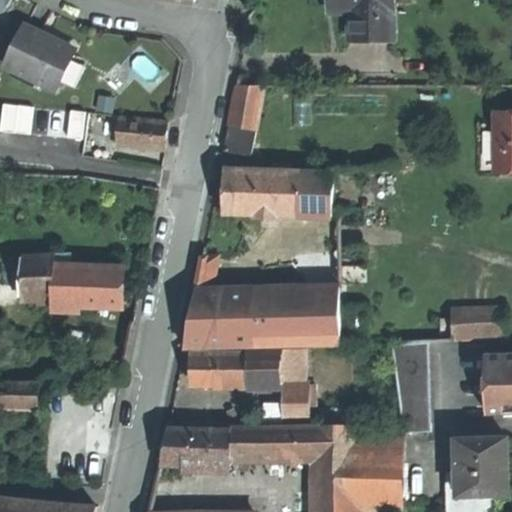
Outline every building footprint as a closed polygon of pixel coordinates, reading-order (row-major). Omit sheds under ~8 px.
[(395,0),(331,0),(332,12),(342,12),(352,12),(351,40),(396,40),(395,0)] [(51,37),(26,25),(6,65),(56,89),(76,49),(51,37)] [(266,85),(238,85),(231,124),(258,131),(266,85)] [(112,99),(98,97),(97,111),(111,112),(112,99)] [(45,110),(0,106),(0,136),(42,140),(45,110)] [(45,108),(45,110),(42,140),(53,141),(56,110),(45,108)] [(85,112),(56,110),(53,141),(49,162),(48,170),(78,172),(85,112)] [(511,113),(497,113),(497,165),(511,165),(511,113)] [(169,122),(120,117),(118,145),(167,149),(168,135),(169,122)] [(258,131),(231,124),(225,151),(255,151),(258,131)] [(15,159),(0,158),(0,171),(14,172),(15,159)] [(49,162),(15,159),(14,172),(48,170),(49,162)] [(279,172),(227,169),(226,192),(225,214),(299,216),(305,173),(291,172),(279,172)] [(333,174),(305,173),(299,216),(339,218),(333,174)] [(74,251),(57,252),(57,255),(56,263),(73,264),(74,251)] [(57,255),(0,257),(0,296),(53,294),(56,263),(57,255)] [(73,264),(56,263),(53,294),(52,303),(123,307),(124,287),(125,266),(73,264)] [(216,274),(202,270),(198,289),(213,289),(216,274)] [(341,287),(213,289),(198,289),(193,313),(342,310),(341,287)] [(508,308),(455,309),(456,340),(509,337),(508,308)] [(342,310),(193,313),(186,348),(343,344),(342,310)] [(429,342),(395,343),(407,419),(407,431),(433,430),(429,342)] [(315,348),(278,349),(278,384),(279,405),(279,421),(317,421),(315,348)] [(249,349),(220,349),(220,353),(196,353),(196,369),(196,385),(250,385),(249,349)] [(278,349),(249,349),(250,385),(278,384),(278,349)] [(511,354),(487,355),(488,411),(506,411),(506,402),(511,402),(511,354)] [(127,362),(111,359),(109,373),(124,376),(127,362)] [(40,382),(0,381),(0,407),(40,408),(40,382)] [(279,405),(262,406),(262,422),(279,421),(279,405)] [(234,428),(170,426),(163,464),(232,466),(233,452),(234,428)] [(318,426),(234,426),(234,428),(233,452),(317,453),(318,426)] [(368,511),(371,426),(318,426),(317,453),(315,511),(368,511)] [(403,511),(405,426),(371,426),(368,511),(403,511)] [(509,436),(459,438),(460,470),(461,494),(500,493),(502,493),(502,472),(510,472),(509,436)] [(461,494),(460,470),(448,471),(449,511),(500,511),(500,507),(500,493),(461,494)] [(97,511),(98,506),(0,496),(0,511),(97,511)]
